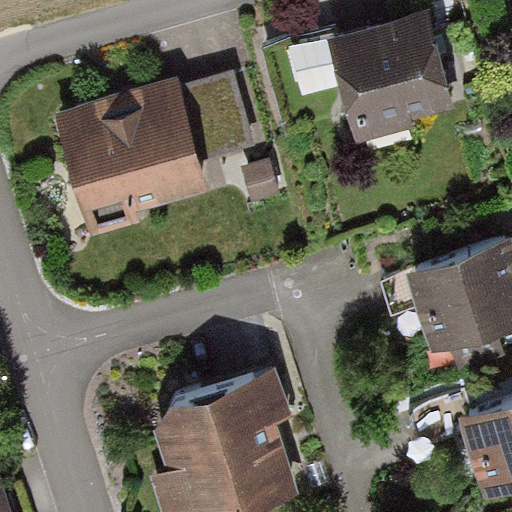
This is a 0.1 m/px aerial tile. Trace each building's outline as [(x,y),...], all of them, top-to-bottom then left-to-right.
[(457,98),(430,0),(414,0),(328,23),(329,25),(343,76),(358,133),(415,117),(413,110),(457,98)] [(303,86),(343,76),(329,25),(289,36),(303,86)] [(184,74),(204,151),(255,138),(235,61),(184,74)] [(181,64),(58,99),(92,223),(141,210),(137,197),(211,176),(204,151),(184,74),(181,64)] [(269,151),(242,158),(251,193),(278,186),(269,151)] [(511,227),(511,223),(409,254),(434,338),(449,333),(459,364),(508,349),(499,318),(511,314),(511,227)] [(171,385),(154,419),(167,460),(152,465),(166,511),(204,511),(298,482),(278,411),(293,407),(276,353),(171,385)] [(511,382),(460,398),(485,482),(511,474),(511,382)] [(17,511),(1,459),(0,459),(0,511),(17,511)]
